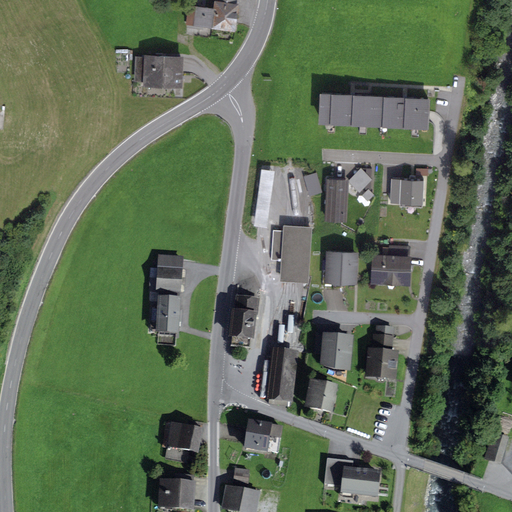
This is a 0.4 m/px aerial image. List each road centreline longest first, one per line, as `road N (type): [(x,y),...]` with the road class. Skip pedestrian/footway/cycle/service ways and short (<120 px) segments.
road 1 (secondary): [(225,84),(116,159),(62,229),(14,364),(5,511)]
road 2 (residential): [(213,394),(243,143),(243,120),(225,84)]
road 3 (residential): [(213,394),(401,457)]
road 4 (residential): [(419,321),(446,162)]
road 5 (residential): [(401,457),(419,321)]
